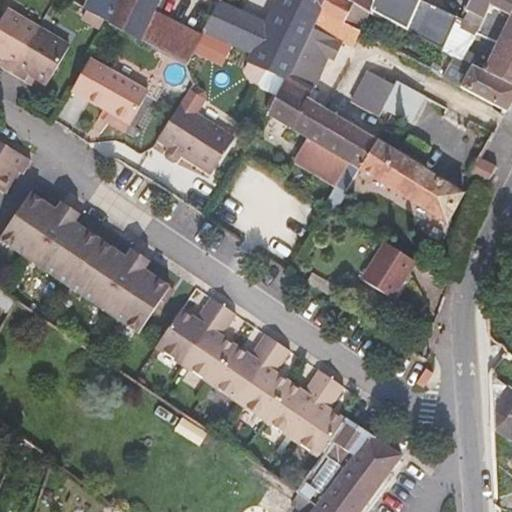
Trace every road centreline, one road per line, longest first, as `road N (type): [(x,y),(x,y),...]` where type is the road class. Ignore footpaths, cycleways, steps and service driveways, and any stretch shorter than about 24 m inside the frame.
road 1 (residential): [(0,115),(47,143),(61,174),(402,402),(467,399)]
road 2 (residential): [(467,399),(461,298),(511,198)]
